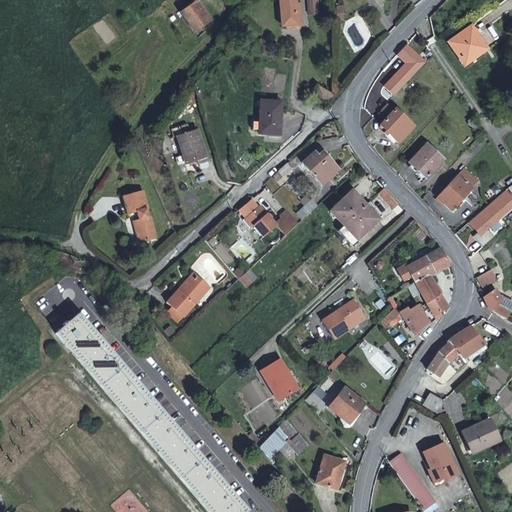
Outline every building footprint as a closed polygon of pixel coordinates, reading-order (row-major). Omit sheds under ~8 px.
[(194,1),(193,0),(177,12),(193,32),(208,20),(194,1)] [(297,12),(296,2),(293,2),(292,0),(278,0),(281,25),(297,24),(297,12)] [(466,25),(444,40),(460,63),(475,53),(472,48),(480,44),(466,25)] [(329,102),(331,99),(334,94),(331,92),(317,85),(312,92),(329,102)] [(252,120),(246,120),(246,128),(253,128),(253,131),(273,131),(273,120),(272,120),(272,98),(252,98),(252,120)] [(395,109),(387,102),(377,113),(385,120),(395,109)] [(395,109),(385,120),(379,126),(398,143),(414,125),(395,109)] [(479,125),(472,118),(468,123),(474,129),(479,125)] [(168,130),(171,137),(187,132),(185,125),(168,130)] [(196,128),(177,135),(187,164),(207,157),(196,128)] [(427,143),(409,162),(426,178),(444,159),(427,143)] [(249,165),(254,159),(244,151),(239,158),(249,165)] [(313,152),(301,163),(321,184),(336,169),(321,153),(317,157),(313,152)] [(242,175),(248,166),(238,159),(232,168),(242,175)] [(277,172),(282,178),(291,170),(285,164),(277,172)] [(477,181),(464,168),(436,198),(451,211),(462,198),(469,191),(471,189),(470,188),(477,181)] [(400,205),(383,188),(378,193),(394,210),(400,205)] [(329,210),(343,225),(365,205),(351,190),(329,210)] [(142,191),(121,197),(126,214),(136,212),(138,220),(132,222),(135,233),(138,232),(141,242),(155,238),(149,217),(147,217),(145,209),(147,208),(142,191)] [(478,199),(469,191),(462,198),(471,206),(478,199)] [(316,206),(317,205),(312,199),(306,204),(312,210),(316,206)] [(302,220),(312,210),(306,204),(296,214),(302,220)] [(262,237),(276,225),(260,205),(243,219),(250,228),(252,226),(262,237)] [(365,205),(343,225),(356,240),(378,219),(365,205)] [(440,248),(425,257),(429,277),(450,264),(440,248)] [(429,277),(425,257),(406,268),(411,277),(415,285),(429,277)] [(403,282),(411,277),(406,268),(405,265),(396,270),(403,282)] [(231,273),(244,289),(256,279),(248,269),(243,273),(239,267),(231,273)] [(195,271),(178,289),(180,291),(194,276),(200,282),(202,279),(195,271)] [(492,286),(496,279),(491,273),(476,284),(481,294),(492,286)] [(166,302),(171,306),(182,316),(210,286),(202,279),(200,282),(194,276),(180,291),(178,289),(166,302)] [(320,291),(329,283),(323,277),(319,281),(317,278),(312,282),(320,291)] [(440,296),(429,277),(415,285),(428,304),(440,296)] [(489,310),(491,312),(503,319),(508,312),(493,304),(499,300),(495,291),(483,297),(487,308),(489,310)] [(440,296),(428,304),(433,313),(446,305),(440,296)] [(334,339),(349,328),(347,325),(363,315),(353,299),(322,321),(334,339)] [(511,304),(502,299),(499,300),(493,304),(508,312),(511,307),(511,304)] [(418,305),(429,322),(430,320),(420,304),(418,305)] [(415,328),(418,333),(423,327),(429,322),(418,305),(411,309),(410,307),(404,312),(411,323),(415,328)] [(446,305),(433,313),(434,315),(443,310),(447,308),(446,305)] [(182,316),(171,306),(165,312),(177,322),(182,316)] [(434,315),(436,319),(437,320),(443,317),(440,312),(443,310),(434,315)] [(243,511),(246,510),(77,313),(54,334),(206,511),(243,511)] [(347,325),(349,328),(365,318),(363,315),(347,325)] [(447,341),(449,343),(457,354),(461,358),(484,344),(470,326),(447,341)] [(449,343),(437,352),(445,361),(457,354),(449,343)] [(445,361),(437,352),(426,369),(436,376),(446,362),(445,361)] [(276,400),(294,390),(285,375),(288,373),(279,358),(258,370),(276,400)] [(84,376),(75,366),(70,370),(79,380),(84,376)] [(285,375),(294,390),(297,388),(288,373),(285,375)] [(362,404),(342,388),(327,407),(345,421),(354,409),(356,412),(362,404)] [(314,389),(303,400),(316,413),(327,402),(314,389)] [(441,413),(441,397),(429,392),(422,403),(439,412),(441,413)] [(497,439),(487,419),(460,431),(468,449),(485,441),(487,444),(497,439)] [(285,420),(258,448),(267,459),(285,441),(297,452),(307,442),(285,420)] [(469,452),(487,444),(485,441),(468,449),(469,452)] [(425,469),(431,481),(442,477),(443,480),(455,474),(441,443),(421,452),(429,468),(425,469)] [(399,453),(387,461),(421,510),(434,501),(399,453)] [(343,462),(323,456),(316,483),(336,489),(343,462)] [(111,506),(116,511),(148,511),(129,490),(111,506)]
